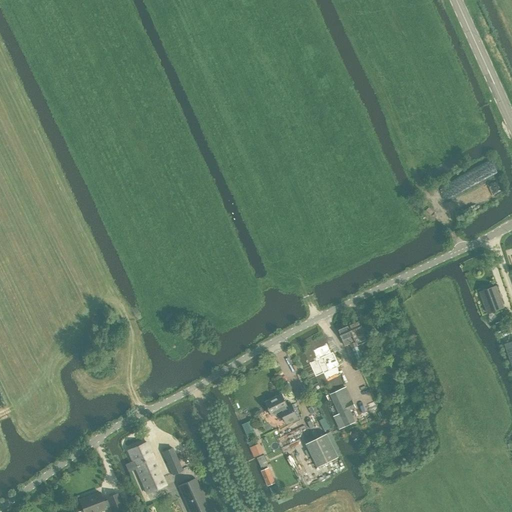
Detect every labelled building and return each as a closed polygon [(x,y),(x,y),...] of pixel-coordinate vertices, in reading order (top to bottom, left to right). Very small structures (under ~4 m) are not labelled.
[(488,314),(503,308),(495,287),(480,292),(488,314)] [(361,353),(366,351),(362,343),(368,341),(359,321),(348,326),(361,353)] [(506,321),(496,325),(498,332),(508,328),(506,321)] [(361,353),(348,326),(338,330),(345,346),(350,344),(358,361),(363,358),(361,353)] [(324,339),(311,345),(315,355),(307,358),(314,372),(337,361),(331,347),(329,348),(324,339)] [(341,389),(330,394),(339,414),(333,416),(339,429),(341,429),(351,424),(346,412),(350,410),(356,408),(353,401),(347,404),(341,389)] [(287,406),(281,394),(265,402),(272,416),(281,411),(287,425),(299,419),(292,404),(287,406)] [(318,467),(338,457),(327,434),(306,444),(318,467)] [(384,435),(377,438),(378,439),(380,444),(387,441),(384,435)] [(166,485),(149,441),(130,449),(134,462),(126,465),(129,472),(137,469),(146,493),(166,485)] [(172,475),(182,471),(172,448),(162,453),(172,475)] [(261,469),(268,465),(264,455),(257,458),(261,469)] [(269,467),(261,470),(268,486),(275,483),(269,467)] [(194,477),(180,484),(192,511),(210,511),(211,511),(194,477)] [(103,502),(99,493),(80,500),(84,511),(101,511),(101,510),(105,509),(105,508),(110,506),(112,511),(122,508),(117,494),(107,498),(108,500),(103,502)]
